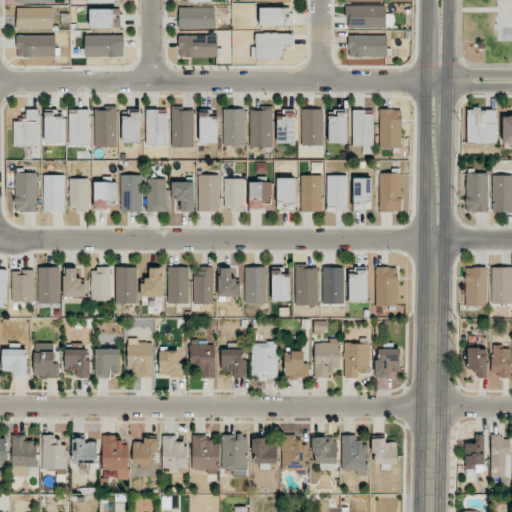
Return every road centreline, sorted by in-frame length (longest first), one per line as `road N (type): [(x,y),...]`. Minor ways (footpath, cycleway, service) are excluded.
road 1 (residential): [(511,239),(0,236)]
road 2 (residential): [(0,406),(511,406)]
road 3 (residential): [(448,83),(0,82)]
road 4 (tertiary): [(431,511),(434,239)]
road 5 (tertiary): [(434,239),(447,224),(448,0)]
road 6 (tertiary): [(428,0),(426,224),(434,239)]
